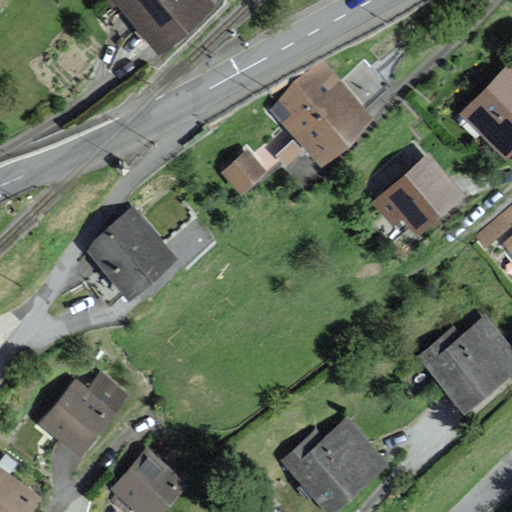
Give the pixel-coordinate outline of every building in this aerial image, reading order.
[(215,2),(213,0),(114,0),(158,51),(215,2)] [(375,119),(323,62),(271,108),(323,165),(375,119)] [(511,153),(511,65),(508,62),(459,113),(507,158),(511,153)] [(269,171),(247,149),(223,173),(245,195),(269,171)] [(467,197),(428,153),(372,203),(392,226),(401,218),(419,239),(467,197)] [(178,258),(134,208),(88,249),(133,299),(178,258)] [(511,223),(503,212),(475,236),(490,254),(504,243),(511,252),(511,223)] [(511,374),(511,347),(485,314),(460,333),(454,326),(418,354),(465,412),(511,374)] [(90,386),(77,377),(42,423),(85,455),(131,394),(101,372),(90,386)] [(346,419),(325,437),(317,428),(284,457),(333,511),(334,511),(387,465),(346,419)] [(164,511),(189,484),(147,448),(111,488),(138,511),(164,511)] [(32,511),(44,497),(0,467),(0,466),(0,511),(32,511)]
